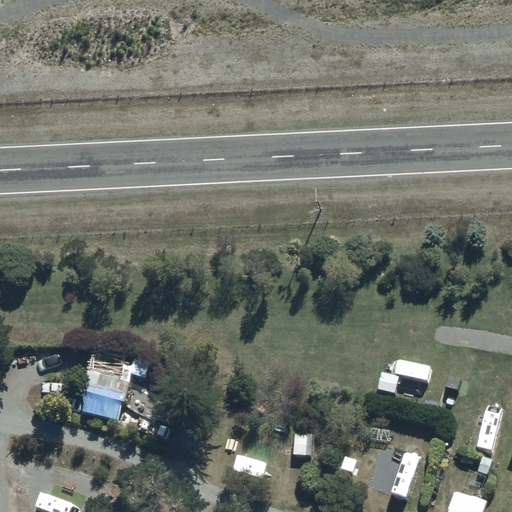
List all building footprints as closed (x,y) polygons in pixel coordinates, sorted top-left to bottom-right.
[(120,387),(122,380),(96,373),(94,379),(90,378),(83,401),(80,400),(76,415),(128,429),(131,415),(128,414),(134,391),(120,387)] [(202,435),(174,431),(170,453),(199,457),(202,435)] [(251,463),(241,462),(239,477),(267,481),(271,453),(253,450),(251,463)] [(405,479),(382,461),(365,483),(388,501),(405,479)] [(487,511),(489,507),(457,496),(451,511),(487,511)]
